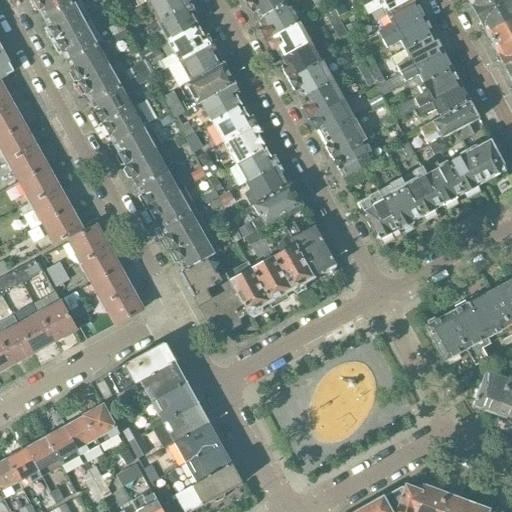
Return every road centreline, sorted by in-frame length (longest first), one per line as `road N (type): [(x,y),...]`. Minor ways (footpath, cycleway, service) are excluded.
road 1 (residential): [(173,315),(0,0)]
road 2 (residential): [(377,295),(218,0)]
road 3 (residential): [(303,511),(435,437),(511,466)]
road 4 (residential): [(0,413),(173,315)]
road 5 (residential): [(212,384),(377,295)]
road 6 (residential): [(377,295),(511,225)]
road 7 (residential): [(286,511),(212,384)]
road 8 (residential): [(446,0),(511,121)]
